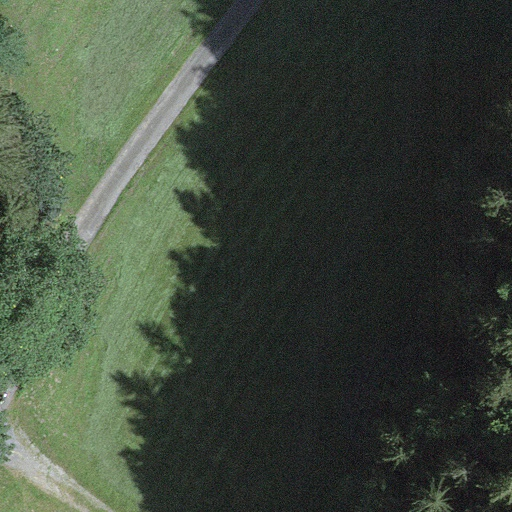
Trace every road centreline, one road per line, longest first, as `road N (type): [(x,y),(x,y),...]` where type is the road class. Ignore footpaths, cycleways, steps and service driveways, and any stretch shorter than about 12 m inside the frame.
road 1 (track): [(0,397),(56,257),(251,0)]
road 2 (track): [(0,433),(28,466),(98,511)]
